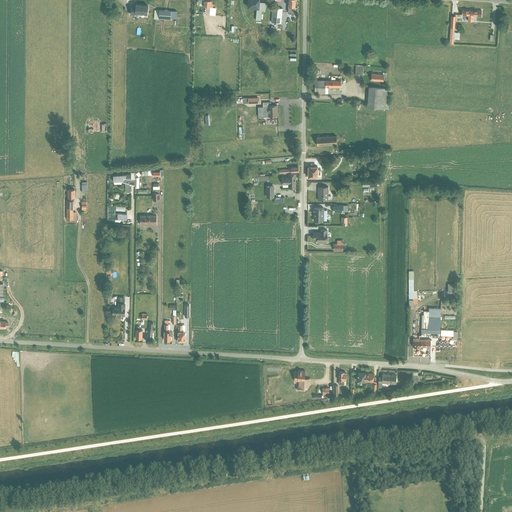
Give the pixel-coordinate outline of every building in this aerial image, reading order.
[(248,0),(248,7),(257,8),(256,20),(261,20),(262,11),(265,11),(266,3),(259,2),(259,1),(257,1),(257,0),(248,0)] [(131,5),(130,14),(135,15),(135,12),(147,14),(148,6),(136,4),(135,6),(131,5)] [(273,7),(271,22),(281,23),(283,8),(273,7)] [(171,10),(156,9),(155,19),(170,20),(171,10)] [(481,16),(481,10),(473,10),(462,10),(461,15),(468,15),(468,21),(473,21),(473,15),(481,16)] [(241,17),(241,38),(271,38),(271,29),(265,29),(265,31),(258,31),(258,22),(255,22),(255,17),(241,17)] [(371,73),(371,80),(383,81),(383,79),(386,79),(387,72),(383,72),(383,74),(371,73)] [(315,93),(325,93),(325,87),(325,80),(315,80),(315,93)] [(390,88),(369,86),(367,107),(388,109),(390,88)] [(270,103),(263,103),(263,107),(263,117),(268,116),(277,116),(277,106),(270,107),(270,103)] [(340,118),(315,117),(315,138),(339,138),(340,118)] [(106,123),(102,124),(88,124),(88,132),(106,131),(106,123)] [(308,166),(308,177),(318,177),(318,167),(308,166)] [(130,177),(110,177),(110,183),(124,183),(124,181),(126,181),(126,179),(135,179),(135,173),(130,173),(130,177)] [(289,188),(295,188),(295,174),(288,174),(288,176),(286,176),(286,177),(282,177),(282,184),(289,184),(289,188)] [(266,197),(274,197),(274,186),(266,186),(266,197)] [(318,200),(319,200),(328,200),(328,187),(318,186),(318,191),(319,191),(319,200),(318,199),(318,200)] [(68,191),(68,221),(77,221),(77,213),(74,213),(74,191),(68,191)] [(314,220),(324,220),(325,208),(314,207),(314,212),(314,220)] [(143,217),(143,226),(157,226),(157,217),(143,217)] [(327,240),(328,240),(328,235),(327,235),(327,230),(320,230),(320,232),(313,232),(313,239),(317,239),(317,242),(327,242),(327,240)] [(334,243),(334,250),(343,250),(343,240),(337,240),(337,243),(334,243)] [(114,309),(114,316),(124,317),(124,304),(119,304),(119,309),(114,309)] [(441,335),(442,309),(429,309),(429,312),(423,312),(423,334),(441,335)] [(305,384),(305,378),(305,371),(298,370),(298,372),(295,372),(294,372),(294,376),(294,381),(300,381),(299,387),(297,387),(297,390),(304,390),(304,387),(308,387),(308,384),(305,384)] [(358,376),(358,381),(358,382),(366,382),(366,381),(373,382),(374,373),(366,373),(358,372),(358,376)] [(379,377),(378,387),(382,387),(382,383),(396,384),(396,375),(382,374),(382,377),(379,377)]
